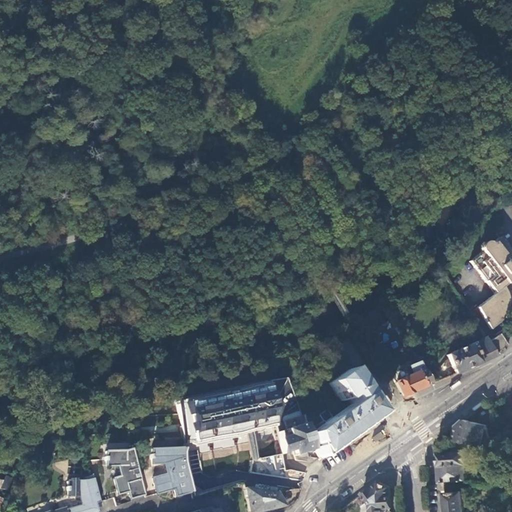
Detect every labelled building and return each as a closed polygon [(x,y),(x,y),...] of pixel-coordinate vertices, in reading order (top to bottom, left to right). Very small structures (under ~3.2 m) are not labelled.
[(511,250),(500,236),(471,260),(496,292),(479,306),(491,330),(500,321),(505,314),(507,310),(508,306),(507,301),(506,296),(503,287),(511,279),(511,250)] [(471,315),(465,319),(471,329),(477,326),(471,315)] [(489,343),(497,355),(508,346),(499,335),(489,343)] [(455,375),(498,357),(497,355),(489,343),(486,339),(446,356),(455,375)] [(433,384),(419,361),(388,374),(402,398),(433,384)] [(317,459),(377,416),(363,395),(346,371),(327,384),(340,403),(345,399),(349,405),(331,418),(326,411),(317,417),(322,424),(307,435),(313,450),(316,457),(317,459)] [(250,473),(301,479),(305,473),(290,469),(285,470),(283,453),(280,454),(275,433),(271,379),(176,402),(181,448),(183,465),(248,451),(252,459),(250,473)] [(443,436),(486,447),(488,440),(487,425),(466,419),(443,436)] [(307,435),(303,424),(275,433),(277,440),(280,454),(283,453),(291,451),(292,456),(313,450),(307,435)] [(380,433),(375,437),(378,442),(384,438),(380,433)] [(175,498),(190,494),(184,472),(183,465),(181,448),(148,450),(148,456),(147,456),(147,460),(149,460),(149,465),(160,465),(162,475),(149,479),(155,495),(173,491),(175,498)] [(131,449),(130,450),(125,451),(105,452),(105,457),(103,457),(103,461),(105,461),(105,466),(117,466),(119,476),(112,478),(116,495),(127,492),(129,499),(144,495),(131,449)] [(440,483),(466,481),(465,452),(438,453),(439,465),(440,483)] [(96,511),(93,498),(97,497),(91,475),(84,477),(84,480),(75,480),(75,479),(68,479),(68,480),(66,481),(66,486),(65,486),(65,490),(66,490),(66,496),(78,495),(80,504),(64,509),(64,507),(52,511),(96,511)] [(10,480),(0,476),(0,488),(8,490),(10,480)] [(379,482),(362,495),(367,503),(370,507),(370,511),(385,511),(385,508),(391,507),(390,488),(379,482)] [(276,494),(275,492),(273,492),(240,488),(246,511),(253,511),(280,505),(273,495),(276,494)] [(446,511),(466,511),(465,491),(445,492),(446,511)] [(362,506),(362,511),(370,511),(370,507),(367,503),(362,506)]
